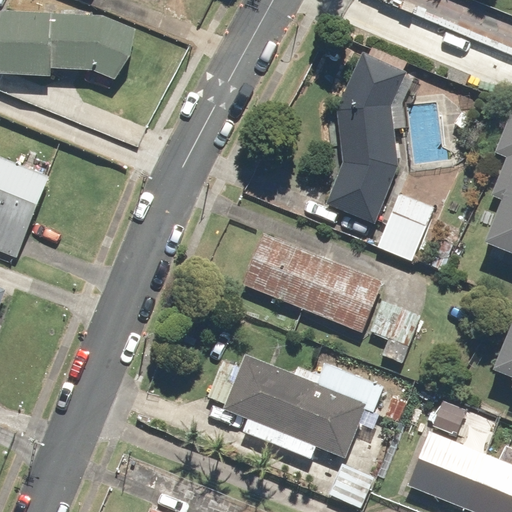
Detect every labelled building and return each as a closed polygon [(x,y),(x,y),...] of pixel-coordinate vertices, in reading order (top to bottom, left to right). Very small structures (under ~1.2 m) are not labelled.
[(144,30),(107,16),(2,13),(0,75),(0,77),(57,80),(58,72),(96,73),(123,83),(144,30)] [(345,157),(326,200),(377,222),(400,166),(394,108),(409,77),(363,56),(337,110),(345,157)] [(511,113),(497,152),(507,156),(492,196),(504,201),(487,243),(511,253),(511,113)] [(0,250),(20,258),(54,175),(0,152),(0,250)] [(437,206),(400,192),(380,246),(416,260),(437,206)] [(268,232),(246,285),(366,334),(388,282),(268,232)] [(0,284),(0,333),(17,292),(0,284)] [(373,331),(388,338),(382,353),(404,363),(410,348),(425,314),(388,298),(373,331)] [(511,335),(497,371),(511,377),(511,335)] [(301,364),(297,374),(247,353),(243,361),(227,354),(208,399),(224,406),(249,417),(243,431),(314,461),(320,447),(345,457),(359,425),(375,432),(384,411),(376,408),(386,386),(325,361),(320,372),(301,364)] [(442,406),(433,427),(460,438),(469,417),(442,406)] [(511,511),(511,464),(434,433),(412,487),(474,511),(511,511)] [(364,510),(377,475),(344,463),(331,499),(364,510)]
